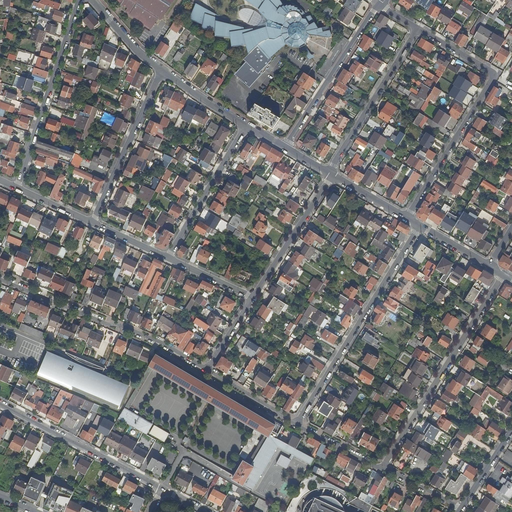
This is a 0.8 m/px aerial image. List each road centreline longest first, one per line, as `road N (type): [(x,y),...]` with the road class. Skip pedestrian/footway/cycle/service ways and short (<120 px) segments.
road 1 (residential): [(405,217),(491,78),(484,66),(416,28)]
road 2 (residential): [(418,225),(298,423)]
road 3 (residential): [(0,278),(208,369)]
road 4 (residential): [(501,275),(383,467)]
road 5 (residential): [(17,187),(78,0)]
road 6 (residential): [(0,404),(161,489)]
road 7 (tertiary): [(379,5),(283,148)]
road 8 (residential): [(330,175),(416,28)]
road 9 (residential): [(94,224),(161,70)]
road 10 (residential): [(168,256),(243,125)]
road 11 (residential): [(251,301),(330,175)]
